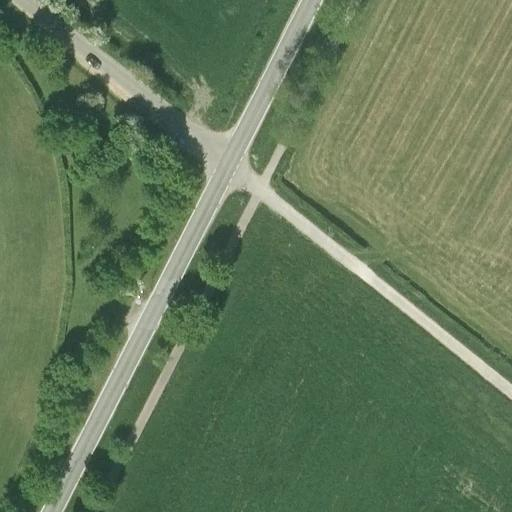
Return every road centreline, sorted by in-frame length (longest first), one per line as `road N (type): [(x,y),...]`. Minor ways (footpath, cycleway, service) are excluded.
road 1 (tertiary): [(228,163),(51,511)]
road 2 (track): [(511,399),(260,189)]
road 3 (unclassified): [(228,163),(21,0)]
road 4 (tertiary): [(311,0),(228,163)]
